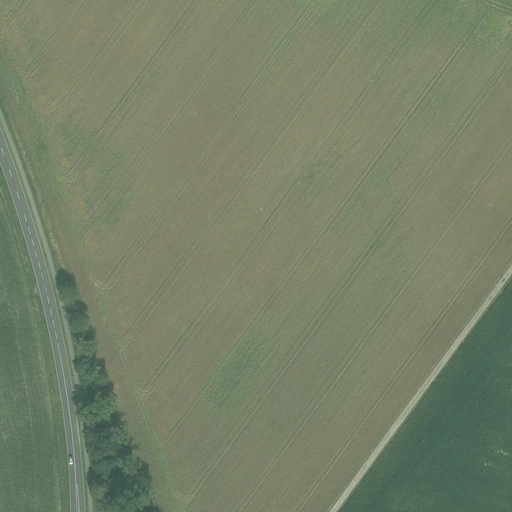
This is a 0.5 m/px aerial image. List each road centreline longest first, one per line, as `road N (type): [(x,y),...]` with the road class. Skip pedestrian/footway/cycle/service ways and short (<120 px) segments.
road 1 (tertiary): [(0,152),(53,321),(77,511)]
road 2 (unclassified): [(511,270),(334,511)]
